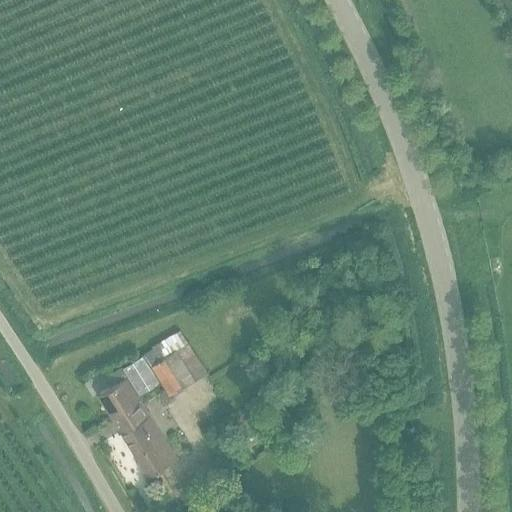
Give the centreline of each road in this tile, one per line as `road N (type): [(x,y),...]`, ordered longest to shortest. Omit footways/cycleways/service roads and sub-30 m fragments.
road 1 (tertiary): [(467,511),(454,327),(430,221),(403,136),(336,0)]
road 2 (unclassified): [(119,511),(0,327)]
